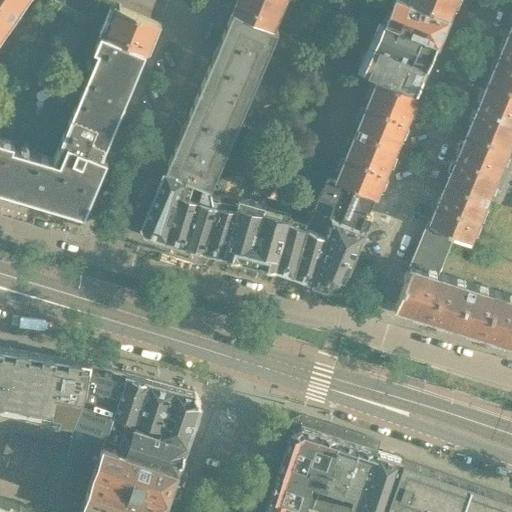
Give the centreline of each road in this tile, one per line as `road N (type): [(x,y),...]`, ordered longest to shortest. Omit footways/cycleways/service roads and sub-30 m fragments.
road 1 (residential): [(492,0),(357,329)]
road 2 (residential): [(357,329),(102,255)]
road 3 (tertiary): [(33,284),(271,359)]
road 4 (residential): [(102,255),(198,27)]
road 5 (tertiary): [(350,383),(407,422),(511,459)]
road 6 (tertiary): [(511,435),(350,383)]
road 7 (residential): [(216,511),(271,359)]
road 8 (residential): [(511,378),(357,329)]
